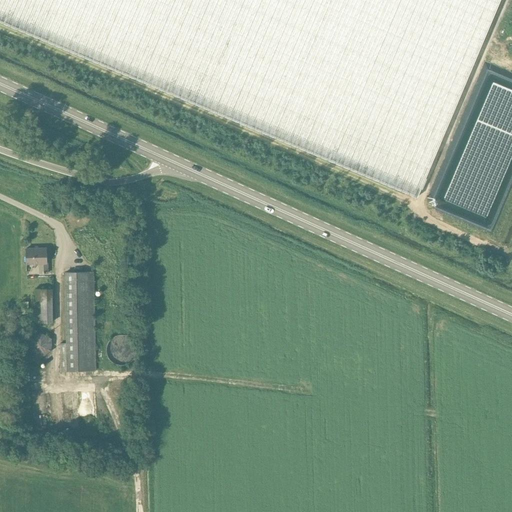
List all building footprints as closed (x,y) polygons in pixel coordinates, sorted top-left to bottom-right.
[(0,0),(0,21),(192,103),(417,197),(499,0),(0,0)] [(38,264),(39,274),(48,274),(48,262),(46,263),(46,249),(26,249),(27,264),(38,264)] [(60,343),(61,372),(96,371),(94,272),(64,272),(66,343),(60,343)] [(34,289),(35,323),(53,323),(52,289),(34,289)] [(29,339),(29,352),(41,358),(52,352),(51,339),(40,333),(29,339)]
